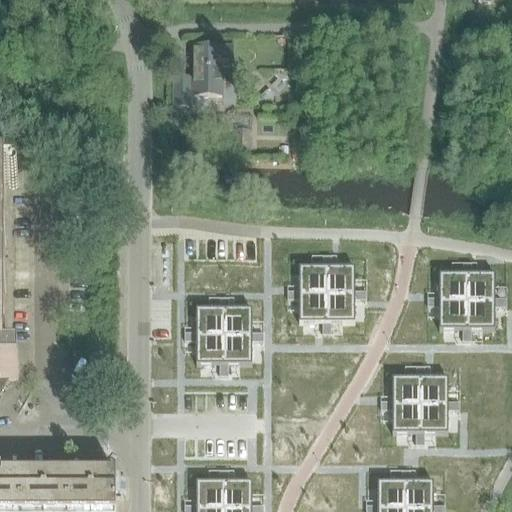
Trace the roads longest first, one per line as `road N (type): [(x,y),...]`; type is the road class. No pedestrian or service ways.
road 1 (unclassified): [(137,438),(140,84),(117,0)]
road 2 (residential): [(0,436),(137,438)]
